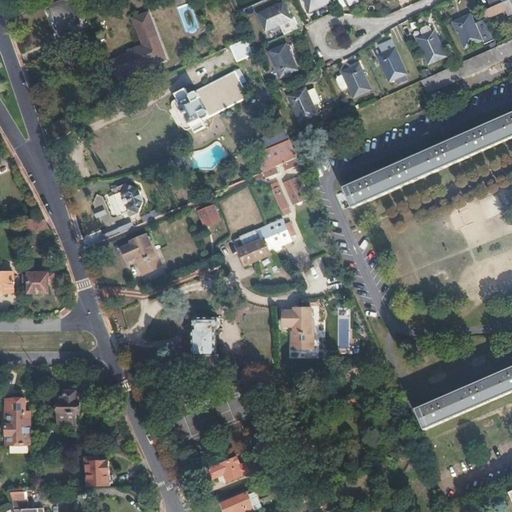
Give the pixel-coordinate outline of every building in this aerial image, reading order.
[(82,29),(71,0),(67,0),(51,6),(60,30),(62,29),(65,35),(82,29)] [(304,0),(310,13),(335,1),(334,0),(304,0)] [(483,11),(486,18),(504,10),(506,15),(511,12),(511,7),(508,0),(507,0),(491,7),(483,11)] [(266,32),(291,21),(284,3),(258,15),(266,32)] [(9,18),(24,13),(21,5),(6,10),(9,18)] [(482,40),(471,15),(453,22),(464,48),(482,40)] [(426,35),(432,32),(430,27),(427,27),(422,29),(421,32),(423,36),(426,35)] [(429,64),(446,56),(435,31),(426,35),(423,36),(417,39),(429,64)] [(166,60),(158,39),(135,48),(137,51),(112,61),(119,83),(124,94),(137,88),(135,83),(135,81),(132,73),(166,60)] [(236,61),(253,54),(246,39),(230,46),(236,61)] [(389,81),(407,74),(396,49),(392,40),(380,46),(384,54),(378,57),(389,81)] [(421,81),(427,94),(511,56),(511,49),(508,42),(498,46),(421,81)] [(285,44),(269,52),(280,76),(297,68),(285,44)] [(353,98),(371,90),(360,64),(342,73),(343,75),(347,83),(353,98)] [(347,83),(343,75),(339,77),(339,79),(342,88),(345,89),(349,87),(347,83)] [(233,106),(222,79),(191,94),(189,97),(185,86),(174,91),(179,102),(178,103),(187,124),(189,123),(193,132),(204,128),(200,119),(203,120),(233,106)] [(300,122),(317,115),(313,106),(310,99),(305,89),(289,97),(300,122)] [(314,89),(307,92),(310,99),(313,106),(320,102),(314,89)] [(354,208),(511,136),(511,110),(510,111),(511,114),(479,128),(478,126),(472,128),(474,131),(441,145),(439,143),(434,145),(436,148),(403,162),(402,159),(397,162),(398,165),(366,179),(364,177),(359,179),(360,182),(345,189),(354,208)] [(70,132),(66,120),(45,128),(50,141),(65,136),(70,132)] [(271,148),(290,140),(288,135),(284,137),(285,138),(274,144),(272,142),(269,143),(271,148)] [(255,155),(266,180),(279,175),(276,169),(298,159),(290,140),(271,148),(255,155)] [(187,172),(180,156),(171,160),(178,176),(187,172)] [(294,206),(307,200),(297,178),(285,184),(294,206)] [(141,215),(145,202),(140,190),(127,185),(119,189),(121,193),(115,196),(123,216),(117,219),(112,218),(104,199),(98,196),(93,206),(96,212),(93,213),(96,220),(99,219),(101,226),(111,228),(112,223),(117,224),(117,225),(111,228),(102,232),(106,240),(134,229),(130,219),(141,215)] [(283,211),(290,208),(282,191),(275,194),(283,211)] [(221,221),(215,206),(201,212),(207,227),(221,221)] [(468,209),(451,215),(456,229),(473,222),(468,209)] [(50,229),(47,223),(45,220),(27,219),(27,228),(50,229)] [(273,256),(283,251),(281,248),(292,243),(283,222),(243,240),(247,250),(240,253),(247,268),(273,257),(273,256)] [(165,271),(155,245),(153,246),(149,236),(133,243),(134,245),(124,249),(131,264),(137,261),(140,259),(143,266),(140,267),(145,280),(165,271)] [(178,255),(185,253),(182,239),(175,241),(178,255)] [(247,250),(243,240),(236,243),(240,253),(247,250)] [(14,273),(0,273),(0,292),(14,292),(14,273)] [(48,275),(25,274),(25,282),(29,282),(29,292),(48,293),(48,283),(48,275)] [(313,321),(313,309),(297,309),(297,311),(287,311),(287,328),(295,328),(298,328),(298,335),(295,335),(295,349),(315,349),(316,321),(313,321)] [(217,353),(218,328),(221,328),(222,317),(197,317),(196,328),(195,328),(194,353),(197,353),(196,369),(221,370),(222,353),(217,353)] [(426,430),(511,392),(511,365),(508,367),(510,370),(477,384),(476,381),(471,384),(472,386),(439,400),(438,398),(432,400),(433,403),(417,410),(426,430)] [(80,413),(80,401),(77,400),(77,391),(63,391),(63,396),(59,396),(59,423),(77,423),(77,413),(80,413)] [(32,444),(32,417),(27,417),(27,412),(8,412),(8,443),(32,444)] [(294,448),(301,445),(295,432),(288,435),(294,448)] [(133,442),(129,434),(115,437),(117,445),(133,442)] [(254,449),(264,445),(260,436),(250,441),(254,449)] [(89,469),(90,486),(110,485),(110,484),(113,484),(113,475),(110,475),(109,461),(100,462),(100,459),(87,459),(87,469),(89,469)] [(250,472),(247,466),(241,468),(239,466),(242,464),(240,459),(212,470),(215,479),(225,475),(229,483),(249,474),(250,472)] [(256,511),(248,494),(223,504),(226,511),(256,511)] [(42,511),(43,511),(35,511),(25,511),(23,501),(11,503),(12,506),(12,511),(42,511)]
